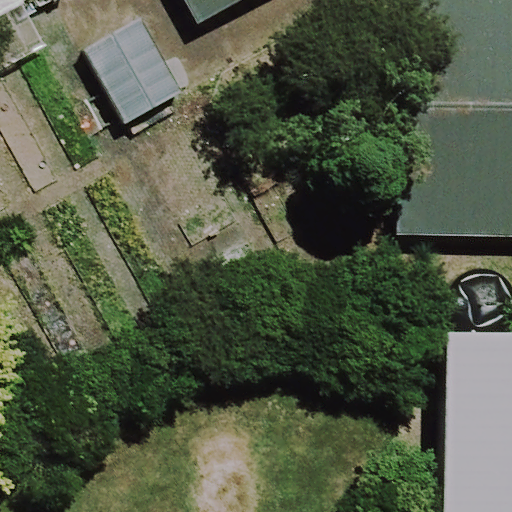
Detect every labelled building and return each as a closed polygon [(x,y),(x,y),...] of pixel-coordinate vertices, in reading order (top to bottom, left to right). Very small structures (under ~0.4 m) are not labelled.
[(0,0),(0,15),(26,0),(0,0)] [(239,0),(176,0),(191,27),(239,0)] [(511,0),(436,0),(432,204),(511,205),(511,0)] [(183,96),(140,19),(81,52),(124,129),(183,96)] [(511,511),(511,349),(440,347),(436,511),(511,511)]
